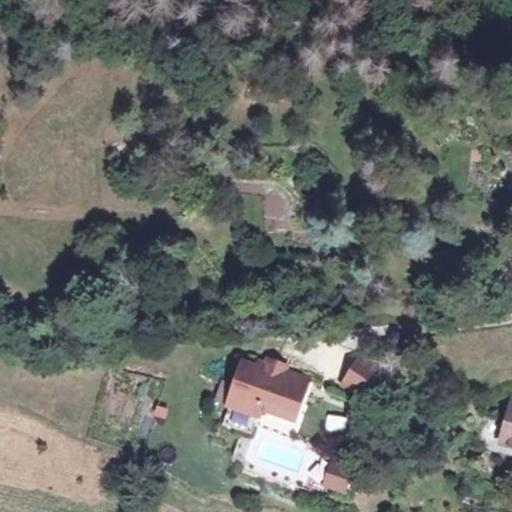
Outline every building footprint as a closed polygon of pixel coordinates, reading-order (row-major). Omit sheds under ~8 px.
[(336,401),(358,413),(373,387),(351,375),(336,401)] [(246,385),(244,391),(263,397),(265,390),(273,393),(275,387),(258,382),(256,387),(246,385)] [(284,438),(297,400),(273,393),(265,390),(263,397),(244,391),(231,387),(217,429),(248,440),(252,427),(284,438)] [(511,465),(511,421),(508,420),(495,461),(511,465)] [(357,423),(341,424),(342,443),(359,442),(357,423)] [(348,492),(350,477),(324,472),(321,487),(348,492)] [(322,481),(310,477),(304,498),(315,503),(322,481)]
